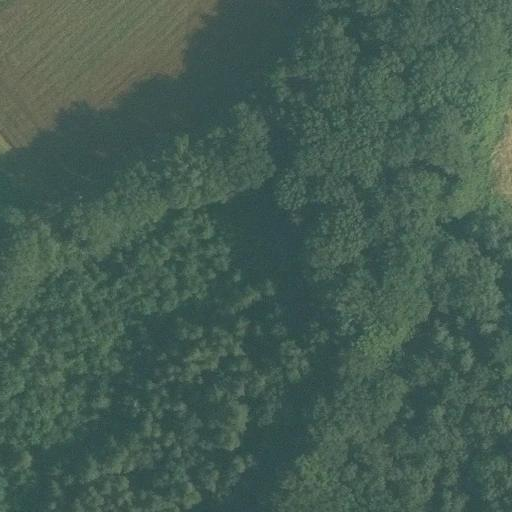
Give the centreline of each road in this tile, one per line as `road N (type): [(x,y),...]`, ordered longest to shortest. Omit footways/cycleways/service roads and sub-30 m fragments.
road 1 (track): [(266,511),(511,4)]
road 2 (track): [(0,240),(317,97),(473,0)]
road 3 (track): [(489,511),(363,416),(334,405),(309,420)]
